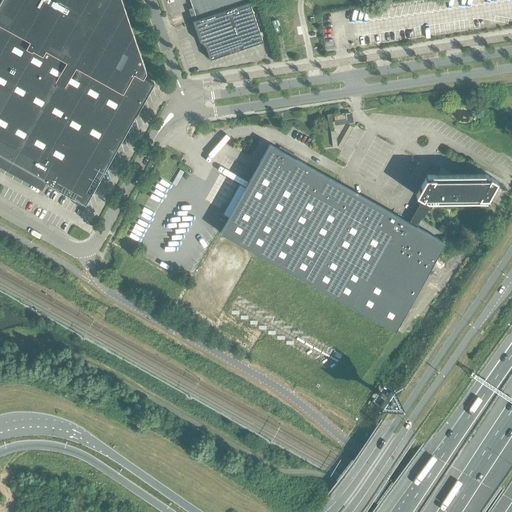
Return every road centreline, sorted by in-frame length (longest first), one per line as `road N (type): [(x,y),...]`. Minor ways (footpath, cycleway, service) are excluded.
road 1 (residential): [(110,292),(471,511)]
road 2 (unclassified): [(511,51),(185,100)]
road 3 (unclassified): [(191,117),(511,68)]
road 4 (secondary): [(511,250),(332,511)]
road 5 (secondary): [(347,511),(511,274)]
road 6 (secondary): [(196,511),(76,431),(46,423),(0,428)]
road 7 (secondary): [(0,452),(35,444),(72,450),(169,511)]
road 8 (motorway): [(511,358),(404,511)]
road 9 (unclassified): [(152,142),(85,250)]
